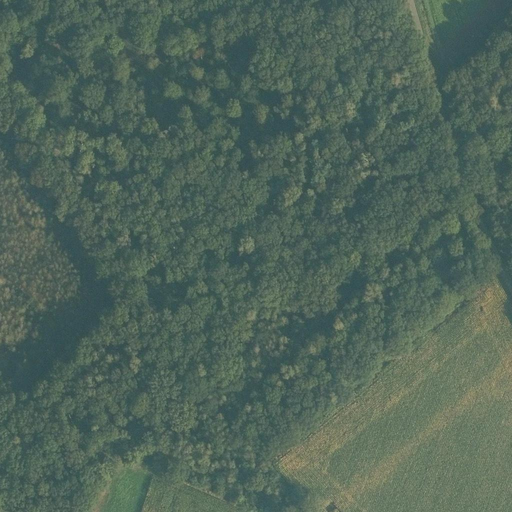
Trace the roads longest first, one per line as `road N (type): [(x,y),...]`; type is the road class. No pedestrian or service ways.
road 1 (track): [(270,238),(238,259),(228,272),(227,303),(175,347),(167,387),(141,404),(128,450),(111,450),(0,400)]
road 2 (unclassified): [(511,282),(471,195),(409,0)]
road 3 (track): [(471,195),(342,281),(321,278),(270,238)]
